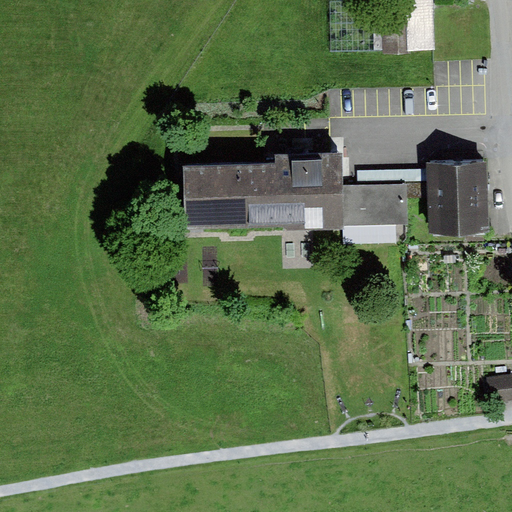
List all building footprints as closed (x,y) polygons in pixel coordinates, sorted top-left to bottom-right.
[(406,0),(408,49),(436,48),(434,0),(406,0)] [(276,159),(183,162),(185,227),(287,224),(287,227),(345,225),(343,185),(342,151),(276,153),(276,159)] [(488,158),(428,161),(428,168),(429,182),(429,198),(431,229),(491,228),(488,158)] [(428,168),(358,171),(358,184),(429,182),(428,168)] [(358,184),(343,185),(345,225),(409,223),(408,199),(429,198),(429,182),(358,184)] [(489,399),(511,398),(511,374),(488,375),(489,399)]
